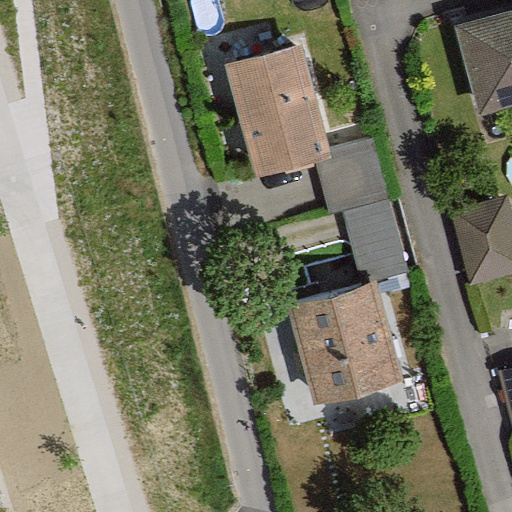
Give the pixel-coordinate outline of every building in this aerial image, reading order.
[(511,14),(465,26),(485,104),(511,96),(511,14)] [(298,46),(235,63),(263,164),(315,151),(326,148),(298,46)] [(326,148),(315,151),(332,210),(345,207),(389,195),(372,136),(326,148)] [(511,207),(508,193),(452,208),(471,278),(511,266),(511,207)] [(410,272),(389,195),(345,207),(365,284),(374,282),(410,272)] [(365,284),(295,302),(321,394),(400,374),(374,282),(365,284)] [(511,364),(499,368),(511,414),(511,364)]
